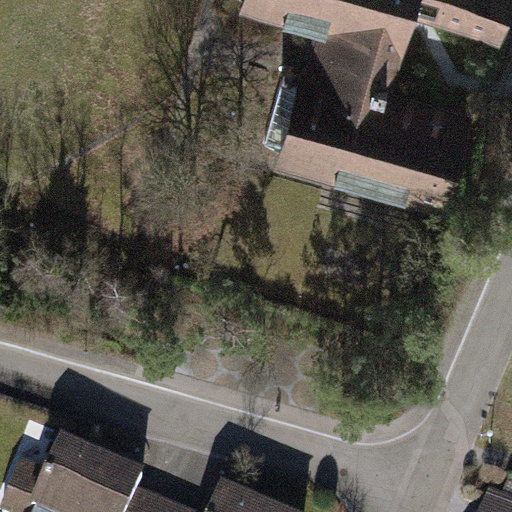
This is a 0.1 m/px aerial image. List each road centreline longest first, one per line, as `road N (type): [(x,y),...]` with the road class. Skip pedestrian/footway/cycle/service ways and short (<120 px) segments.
road 1 (residential): [(0,370),(429,495)]
road 2 (residential): [(429,495),(511,290)]
